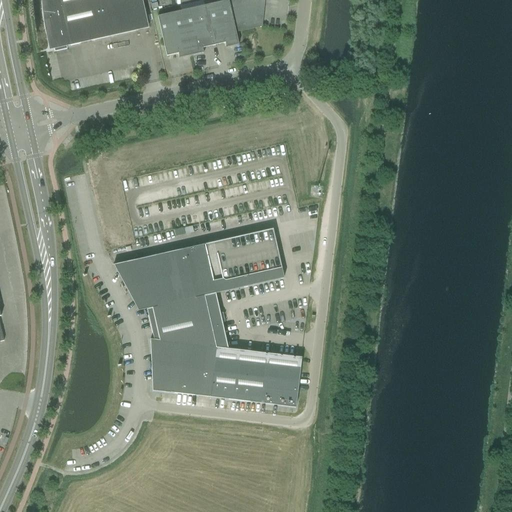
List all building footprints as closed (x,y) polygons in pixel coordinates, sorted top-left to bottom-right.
[(49,19),(47,19),(50,29),(49,29),(54,52),(67,50),(66,47),(148,28),(141,0),(45,0),(48,9),(46,9),(49,19)] [(231,0),(228,1),(234,28),(235,28),(257,23),(259,0),(260,0),(277,2),(277,0),(231,0)] [(238,45),(235,28),(234,28),(228,1),(204,6),(213,46),(225,44),(226,47),(225,47),(225,48),(238,45)] [(202,49),(213,46),(204,6),(181,11),(191,56),(204,53),(203,52),(202,49)] [(191,56),(181,11),(157,17),(166,57),(178,54),(179,58),(178,58),(179,59),(191,56)] [(295,408),(301,358),(228,350),(222,323),(224,322),(222,313),(220,314),(215,294),(283,279),(272,230),(113,266),(114,267),(115,267),(138,309),(137,310),(138,312),(146,310),(153,340),(150,340),(150,342),(151,342),(153,390),(152,389),(152,391),(198,397),(198,395),(222,397),(222,399),(295,408)]
